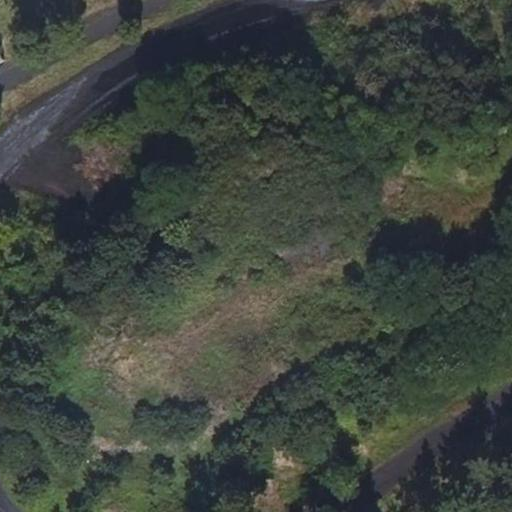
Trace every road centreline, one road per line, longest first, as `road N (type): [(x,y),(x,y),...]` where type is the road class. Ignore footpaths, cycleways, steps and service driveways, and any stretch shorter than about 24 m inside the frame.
road 1 (unknown): [(0,152),(29,123),(143,52),(295,0)]
road 2 (unknown): [(511,384),(325,511)]
